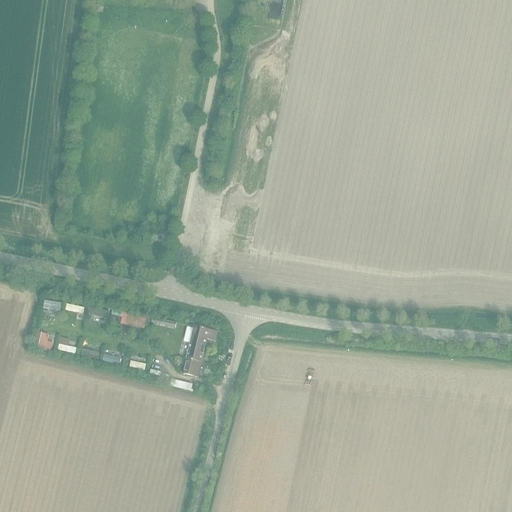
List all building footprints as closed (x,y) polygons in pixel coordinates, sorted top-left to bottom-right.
[(83,323),(86,310),(73,307),(72,313),(77,314),(75,321),(83,323)] [(108,321),(109,313),(89,309),(87,316),(108,321)] [(112,315),(122,317),(120,326),(144,330),(147,317),(123,312),(123,311),(113,309),(112,315)] [(217,332),(194,327),(188,325),(184,342),(190,343),(187,359),(201,362),(206,339),(215,341),(217,332)] [(33,345),(32,348),(32,350),(50,354),(53,344),(46,343),(48,335),(38,333),(39,330),(36,330),(33,345)] [(104,356),(102,363),(120,366),(122,354),(114,352),(113,358),(104,356)] [(128,361),(127,368),(144,372),(147,359),(139,358),(137,363),(128,361)] [(197,377),(201,362),(187,359),(183,374),(197,377)] [(170,386),(191,391),(192,385),(171,380),(170,386)]
